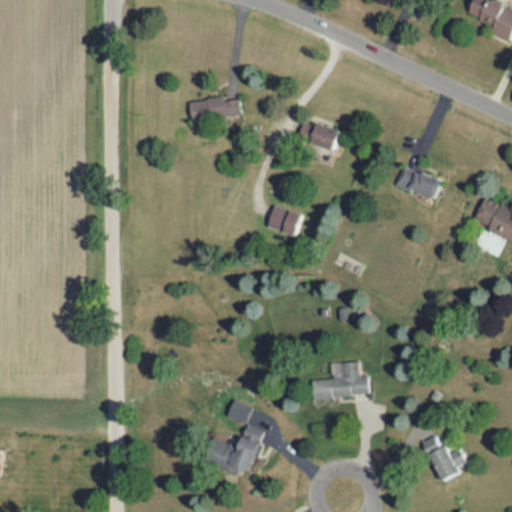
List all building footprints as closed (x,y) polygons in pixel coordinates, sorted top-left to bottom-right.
[(511,38),(511,7),(491,0),(474,0),(469,14),(495,23),(492,33),(511,40),(511,38)] [(245,114),(242,98),(227,100),(227,95),(192,100),(195,122),(245,114)] [(341,130),(306,119),(300,138),(335,149),(341,130)] [(436,198),(443,181),(405,165),(396,185),(411,191),(413,188),(436,198)] [(511,241),(511,209),(485,199),(476,219),(491,225),(488,231),(511,241)] [(304,213),(276,205),(269,226),(297,235),(304,213)] [(371,395),(371,375),(362,375),(361,361),(333,362),(334,378),(314,379),(315,397),(371,395)] [(250,424),(240,447),(219,438),(209,461),(239,473),(242,467),(249,470),(255,457),(259,459),(265,444),(261,443),(266,430),(247,423),(254,406),(236,399),(229,416),(250,424)] [(444,481),(462,471),(459,465),(467,462),(460,448),(451,452),(447,444),(442,447),(436,435),(424,441),(444,481)]
